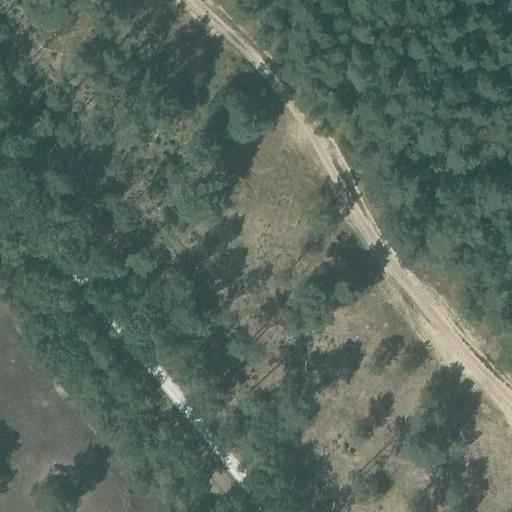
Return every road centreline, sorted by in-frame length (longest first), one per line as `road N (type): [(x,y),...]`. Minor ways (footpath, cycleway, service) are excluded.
road 1 (track): [(190,0),(291,101),(340,184),(511,388)]
road 2 (track): [(268,511),(0,172)]
